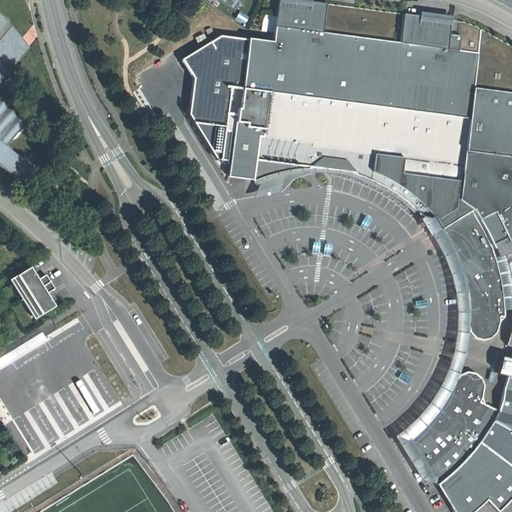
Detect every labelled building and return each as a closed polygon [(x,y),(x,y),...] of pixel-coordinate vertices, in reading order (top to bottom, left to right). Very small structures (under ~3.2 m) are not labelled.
[(287,164),(289,171),(301,166),(326,168),(351,173),(375,183),(394,194),(408,204),(421,218),(435,220),(451,248),(461,272),(466,297),(467,325),(469,332),(474,338),(482,340),(489,338),(495,333),(499,322),(503,317),(502,293),(491,249),(510,248),(507,241),(511,240),(511,47),(477,27),(463,22),(452,21),(432,18),(297,0),(278,0),(273,42),(248,38),(237,122),(235,122),(231,155),(228,177),(253,180),(256,160),(271,162),(287,164)] [(0,66),(23,40),(7,22),(6,23),(0,17),(0,66)] [(208,36),(214,33),(211,27),(206,30),(208,36)] [(204,34),(195,37),(197,42),(206,39),(204,34)] [(0,166),(18,182),(31,168),(6,147),(24,125),(0,105),(0,166)] [(276,173),(289,171),(287,164),(271,162),(256,160),(253,180),(255,181),(266,177),(276,173)] [(31,168),(18,182),(21,184),(33,170),(31,168)] [(21,281),(18,276),(9,281),(34,320),(43,315),(41,312),(45,309),(48,313),(55,308),(47,295),(55,290),(47,277),(39,282),(31,268),(22,274),(24,278),(21,281)] [(511,321),(506,345),(511,346),(511,353),(511,360),(501,358),(497,374),(506,376),(498,411),(483,404),(481,398),(483,386),(480,378),(474,373),(466,372),(459,375),(454,381),(453,385),(447,395),(438,409),(424,426),(409,440),(436,485),(447,502),(453,511),(472,511),(486,500),(497,511),(511,495),(511,466),(510,465),(479,442),(493,421),(511,431),(511,321)] [(511,461),(511,431),(493,421),(479,442),(510,465),(511,461)]
